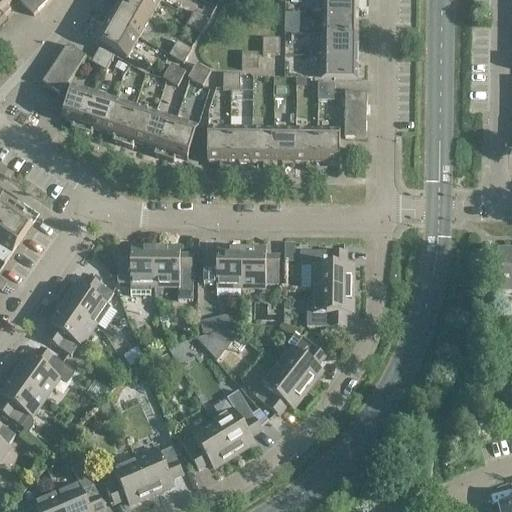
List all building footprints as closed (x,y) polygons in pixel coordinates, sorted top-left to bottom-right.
[(0,13),(13,0),(0,0),(0,27),(6,21),(0,14),(0,13)] [(51,0),(21,0),(18,3),(34,18),(51,0)] [(160,3),(154,0),(119,0),(117,4),(149,22),(160,3)] [(358,0),(322,0),(322,15),(358,15),(358,0)] [(149,22),(117,4),(106,23),(138,41),(149,22)] [(209,22),(195,13),(191,20),(205,28),(209,22)] [(358,15),(322,15),(322,37),(358,37),(358,15)] [(186,28),(201,36),(205,28),(191,20),(186,28)] [(138,41),(106,23),(96,42),(127,60),(138,41)] [(358,37),(322,37),(321,58),(358,59),(358,37)] [(262,57),(271,57),(271,40),(263,40),(262,57)] [(279,40),(271,40),(271,57),(279,57),(279,40)] [(177,43),(173,50),(188,58),(192,52),(177,43)] [(68,47),(42,85),(60,97),(69,84),(86,59),(68,47)] [(100,50),(92,64),(91,65),(106,73),(114,58),(100,50)] [(173,50),(169,57),(184,66),(188,58),(173,50)] [(242,55),(242,56),(242,63),(258,63),(259,55),(242,55)] [(358,59),(321,58),(321,81),(357,81),(358,59)] [(258,63),(242,63),(241,72),(258,72),(258,63)] [(118,64),(115,70),(123,75),(126,69),(118,64)] [(163,81),(170,85),(178,70),(171,66),(163,81)] [(192,73),(206,82),(210,74),(196,66),(192,73)] [(185,74),(178,70),(170,85),(177,89),(185,74)] [(192,73),(189,77),(187,80),(202,89),(206,82),(192,73)] [(223,76),(223,85),(240,85),(240,76),(223,76)] [(240,85),(223,85),(223,93),(240,93),(240,85)] [(317,94),(334,94),(334,85),(317,85),(317,94)] [(95,94),(73,87),(62,121),(74,125),(72,130),(82,134),(95,94)] [(115,100),(95,94),(82,134),(92,137),(94,131),(104,134),(115,100)] [(334,94),(317,94),(317,102),(334,102),(334,94)] [(345,95),(344,140),(366,141),(366,95),(345,95)] [(136,107),(115,100),(104,134),(114,138),(112,144),(122,147),(136,107)] [(156,114),(136,107),(122,147),(132,150),(134,144),(145,148),(156,114)] [(176,120),(156,114),(145,148),(155,152),(153,157),(163,160),(176,120)] [(198,127),(176,120),(163,160),(173,164),(175,158),(187,162),(198,127)] [(208,129),(207,165),(220,165),(220,172),(230,172),(231,129),(208,129)] [(252,130),(231,129),(230,172),(240,172),(240,166),(252,166),(252,130)] [(274,130),(252,130),(252,166),(263,166),(263,172),(273,172),(274,130)] [(295,130),(274,130),(273,172),(284,172),(284,166),(295,166),(295,130)] [(317,131),(295,130),(295,166),(306,166),(306,173),(316,173),(317,131)] [(340,131),(317,131),(316,173),(327,173),(327,167),(339,167),(340,131)] [(5,207),(0,203),(0,233),(17,208),(8,202),(5,207)] [(26,213),(17,208),(0,233),(0,261),(5,265),(12,256),(32,226),(22,218),(26,213)] [(130,288),(131,288),(131,292),(151,292),(151,288),(155,288),(155,250),(131,250),(131,256),(128,259),(117,259),(117,286),(130,286),(130,288)] [(180,251),(155,250),(155,288),(178,288),(178,303),(192,303),(193,260),(183,260),(180,257),(180,251)] [(216,289),(241,289),(241,252),(217,251),(217,257),(213,260),(203,260),(203,287),(216,287),(216,289)] [(266,252),(241,252),(241,289),(265,289),(266,288),(279,288),(279,261),(269,261),(266,258),(266,252)] [(284,253),(283,265),(293,265),(294,254),(284,253)] [(315,268),(314,292),(352,292),(352,268),(346,267),(343,264),(343,254),(300,254),(300,268),(315,268)] [(511,254),(498,254),(497,295),(511,295),(511,254)] [(77,287),(63,307),(94,328),(108,308),(106,307),(114,296),(92,281),(86,289),(82,290),(77,287)] [(352,292),(314,292),(314,315),(307,315),(307,329),(342,330),(343,320),(345,317),(351,317),(352,292)] [(94,328),(63,307),(49,327),(54,331),(55,335),(49,343),(71,358),(79,347),(80,348),(94,328)] [(236,316),(227,318),(230,329),(239,327),(236,316)] [(211,323),(202,325),(205,336),(214,333),(211,323)] [(230,332),(197,340),(217,362),(236,337),(230,332)] [(293,350),(277,369),(307,392),(322,373),(317,369),(317,365),(323,357),(302,340),(294,351),(293,350)] [(138,350),(124,358),(130,369),(144,360),(138,350)] [(29,358),(14,378),(45,400),(59,381),(67,386),(75,375),(44,352),(38,360),(33,361),(29,358)] [(492,366),(492,387),(505,387),(505,367),(492,366)] [(307,392),(277,369),(262,388),(264,389),(255,400),(277,416),(283,408),(287,408),(292,411),(307,392)] [(45,400),(14,378),(0,398),(5,401),(6,405),(0,412),(0,413),(21,429),(29,419),(31,420),(45,400)] [(234,413),(214,426),(233,458),(254,445),(251,440),(252,436),(261,430),(238,393),(226,401),(234,413)] [(108,407),(96,413),(101,423),(113,418),(108,407)] [(0,462),(9,449),(8,448),(15,438),(0,426),(0,462)] [(233,458),(214,426),(193,439),(194,440),(182,447),(197,470),(205,465),(209,466),(212,471),(233,458)] [(159,453),(136,463),(151,498),(174,488),(171,482),(173,479),(182,475),(172,450),(160,455),(159,453)] [(151,498),(136,463),(114,473),(114,475),(102,480),(113,505),(122,501),(126,502),(128,507),(151,498)] [(79,488),(57,497),(63,511),(95,511),(103,509),(84,464),(71,469),(79,488)] [(63,511),(57,497),(35,507),(35,509),(27,511),(63,511)] [(499,511),(511,511),(511,503),(499,507),(499,511)]
